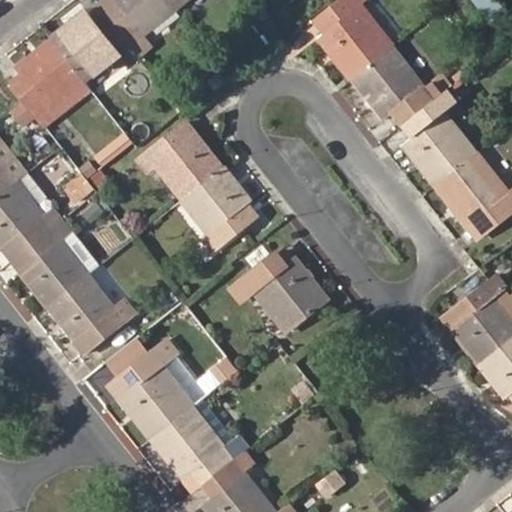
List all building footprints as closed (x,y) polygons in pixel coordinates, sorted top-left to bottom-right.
[(107,13),(118,4),(114,0),(100,0),(98,2),(107,13)] [(151,46),(143,35),(178,8),(171,0),(114,0),(118,4),(107,13),(139,55),(151,46)] [(351,79),(394,44),(362,4),(367,0),(338,0),(328,8),(317,17),(327,30),(317,37),(351,79)] [(128,65),(139,55),(107,13),(95,23),(86,12),(52,39),(85,81),(119,54),(128,65)] [(317,37),(327,30),(317,17),(312,21),(307,25),(317,37)] [(50,108),(85,81),(52,39),(17,66),(21,71),(26,77),(14,87),(22,96),(39,117),(45,126),(56,117),(50,108)] [(431,101),(421,89),(427,84),(394,44),(351,79),(383,118),(391,112),(402,124),(431,101)] [(9,80),(14,87),(26,77),(21,71),(9,80)] [(56,117),(91,89),(85,81),(50,108),(56,117)] [(437,184),(478,151),(446,110),(456,102),(446,89),(431,101),(402,124),(412,136),(404,143),(437,184)] [(26,128),(39,117),(22,96),(9,107),(26,128)] [(198,130),(190,120),(177,130),(186,141),(198,130)] [(182,201),(226,165),(198,130),(186,141),(177,130),(140,160),(148,171),(155,166),(182,201)] [(0,196),(20,180),(30,173),(0,135),(0,196)] [(103,160),(110,168),(137,146),(130,138),(103,160)] [(489,229),(511,210),(511,190),(510,192),(478,151),(437,184),(470,224),(479,217),(489,229)] [(87,179),(97,171),(90,162),(81,170),(87,179)] [(250,223),(240,209),(253,199),(226,165),(182,201),(207,234),(218,248),(250,223)] [(75,205),(95,188),(91,183),(87,179),(81,170),(60,187),(75,205)] [(95,188),(98,192),(112,182),(105,172),(91,183),(95,188)] [(53,208),(47,214),(20,180),(0,196),(0,245),(2,248),(13,239),(23,251),(63,220),(53,208)] [(250,223),(263,212),(253,199),(240,209),(250,223)] [(32,263),(21,272),(48,307),(92,272),(77,254),(64,238),(71,232),(63,220),(23,251),(32,263)] [(194,244),(205,258),(218,248),(207,234),(194,244)] [(13,239),(2,248),(12,260),(23,251),(13,239)] [(297,256),(286,243),(274,253),(284,266),(297,256)] [(23,251),(12,260),(21,272),(32,263),(23,251)] [(285,332),(329,297),(297,256),(284,266),(274,253),(236,283),(246,296),(252,291),(285,332)] [(96,344),(136,313),(125,299),(118,305),(92,272),(48,307),(74,339),(85,331),(96,344)] [(459,325),(454,329),(480,363),(511,337),(511,312),(497,294),(506,288),(508,286),(497,273),(455,306),(466,320),(459,325)] [(511,312),(511,296),(506,288),(497,294),(511,312)] [(455,306),(448,311),(459,325),(466,320),(455,306)] [(85,353),(96,344),(85,331),(74,339),(85,353)] [(511,337),(480,363),(508,397),(510,394),(511,392),(511,337)] [(141,338),(111,361),(121,374),(151,351),(141,338)] [(120,396),(144,427),(153,437),(195,403),(152,349),(151,351),(121,374),(120,375),(130,388),(120,396)] [(110,383),(120,396),(130,388),(120,375),(110,383)] [(195,470),(205,482),(244,451),(202,398),(195,403),(153,437),(185,478),(195,470)] [(214,494),(204,502),(211,511),(277,511),(279,511),(247,469),(254,464),(244,451),(205,482),(214,494)] [(336,493),(338,491),(329,478),(326,480),(336,493)] [(325,501),(336,493),(326,480),(316,488),(325,501)] [(297,511),(290,503),(279,511),(277,511),(297,511)]
